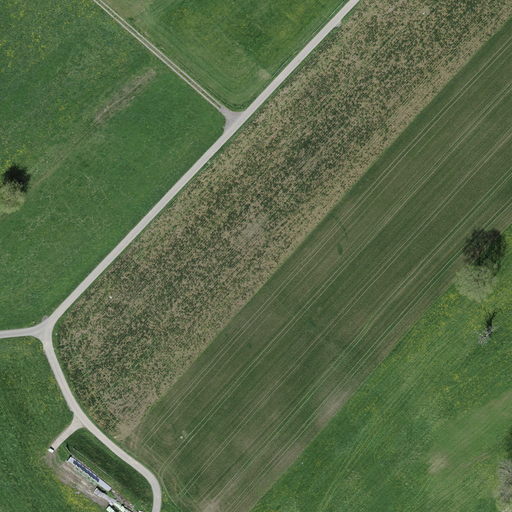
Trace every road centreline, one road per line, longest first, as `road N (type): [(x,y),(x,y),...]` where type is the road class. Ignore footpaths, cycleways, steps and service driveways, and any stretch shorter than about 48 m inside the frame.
road 1 (track): [(358,0),(39,334)]
road 2 (track): [(155,511),(152,465),(88,424),(39,334)]
road 3 (track): [(234,124),(89,0)]
